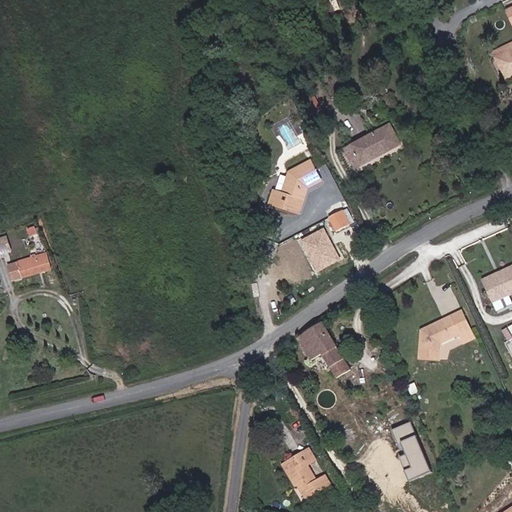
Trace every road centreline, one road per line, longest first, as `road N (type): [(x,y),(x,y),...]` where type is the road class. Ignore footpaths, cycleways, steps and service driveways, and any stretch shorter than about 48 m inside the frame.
road 1 (tertiary): [(247,353),(363,271),(511,193)]
road 2 (tertiary): [(0,424),(247,353)]
road 3 (unclassified): [(247,353),(231,511)]
